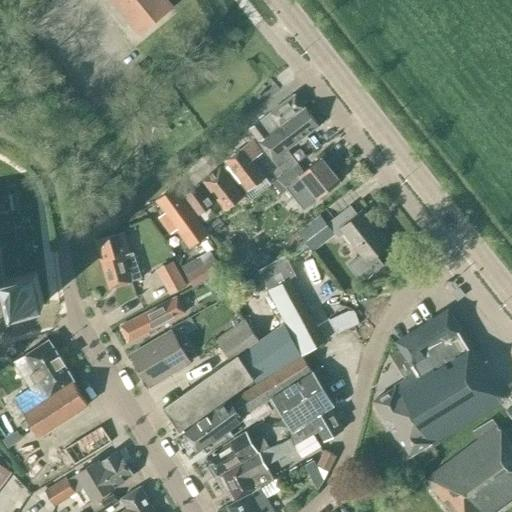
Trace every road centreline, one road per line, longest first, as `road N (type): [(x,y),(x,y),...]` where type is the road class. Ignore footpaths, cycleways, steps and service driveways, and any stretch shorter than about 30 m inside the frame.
road 1 (residential): [(192,511),(74,314),(47,175),(0,137)]
road 2 (residential): [(305,511),(337,479),(375,340),(405,293),(453,259)]
road 3 (primary): [(471,247),(294,20)]
road 4 (residential): [(453,259),(272,37)]
road 5 (unknown): [(315,48),(299,69),(136,194)]
